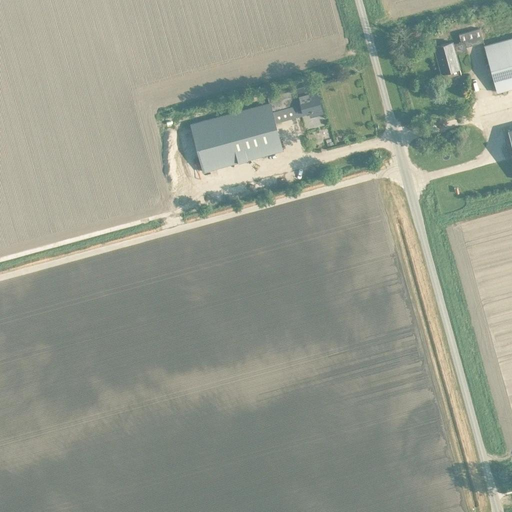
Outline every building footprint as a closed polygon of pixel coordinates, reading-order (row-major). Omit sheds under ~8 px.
[(462,37),(463,43),(480,38),(477,25),(455,31),(458,38),(462,37)] [(495,91),(511,85),(511,35),(482,44),(495,91)] [(462,37),(458,38),(450,40),(432,45),(439,72),(457,67),(453,50),(464,47),(463,43),(462,37)] [(266,95),(267,101),(270,110),(298,102),(301,112),(307,110),(308,115),(320,111),(312,83),(266,95)] [(267,101),(188,122),(200,170),(280,148),(270,110),(267,101)] [(169,130),(170,140),(177,139),(176,129),(169,130)]
